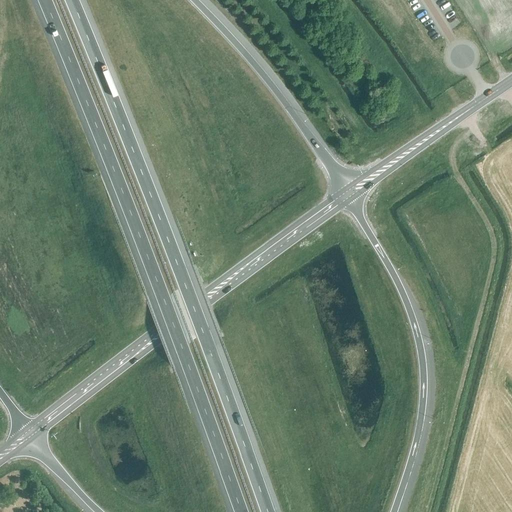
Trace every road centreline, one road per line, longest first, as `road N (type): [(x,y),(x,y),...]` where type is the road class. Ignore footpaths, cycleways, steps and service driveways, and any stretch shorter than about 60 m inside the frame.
road 1 (motorway): [(43,0),(240,511)]
road 2 (motorway): [(266,511),(71,0)]
road 3 (primary): [(343,189),(25,430)]
road 4 (primary): [(30,438),(349,200)]
road 5 (motorway): [(392,511),(417,435),(421,358),(406,303),(349,200)]
road 6 (motorway): [(343,189),(274,90),(193,0)]
road 7 (primary): [(349,200),(473,106)]
road 8 (primary): [(473,106),(343,189)]
